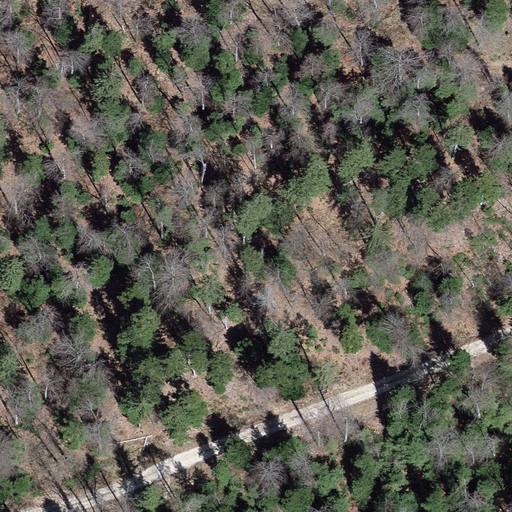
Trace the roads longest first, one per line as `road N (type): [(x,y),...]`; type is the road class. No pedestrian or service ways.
road 1 (track): [(511,338),(46,511)]
road 2 (track): [(254,0),(438,61),(511,73)]
